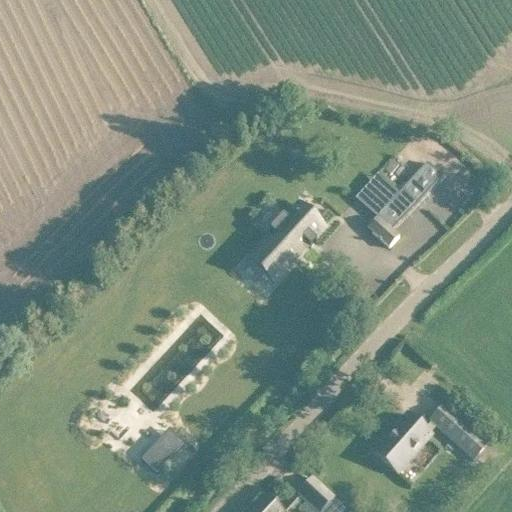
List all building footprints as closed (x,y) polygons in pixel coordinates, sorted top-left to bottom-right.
[(380,243),(389,251),(400,239),(391,231),(441,178),(428,165),(368,231),(380,243)] [(457,186),(428,222),(452,240),(489,193),(479,186),(470,196),(457,186)] [(313,241),(323,230),(298,207),(285,221),(283,218),(269,233),(272,236),(256,252),(281,275),(307,247),(310,249),(316,243),(313,241)] [(406,279),(440,250),(422,229),(388,259),(406,279)] [(340,259),(320,271),(329,286),(349,274),(340,259)] [(303,315),(313,302),(298,291),(289,304),(303,315)] [(445,407),(430,423),(473,462),(488,446),(445,407)] [(407,418),(372,456),(396,478),(431,440),(407,418)] [(168,432),(140,461),(156,476),(184,447),(168,432)] [(298,497),(314,511),(324,511),(334,502),(313,482),(298,497)] [(280,511),(267,499),(255,511),(254,511),(280,511)]
